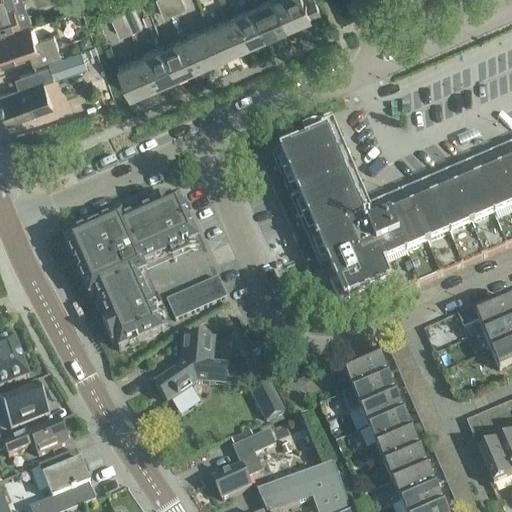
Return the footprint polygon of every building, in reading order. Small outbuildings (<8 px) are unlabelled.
[(0,0),(0,33),(13,29),(20,26),(32,22),(23,0),(0,0)] [(169,0),(156,0),(164,18),(175,13),(169,0)] [(169,0),(175,13),(186,8),(182,0),(169,0)] [(267,38),(289,28),(276,0),(272,0),(253,9),(267,38)] [(276,0),(289,28),(319,15),(312,0),(276,0)] [(35,25),(63,15),(61,7),(32,16),(35,25)] [(122,14),(130,33),(142,28),(134,9),(122,14)] [(231,18),(244,48),(267,38),(253,9),(231,18)] [(122,14),(111,18),(120,37),(130,33),(122,14)] [(209,28),(222,58),(244,48),(231,18),(209,28)] [(0,37),(0,61),(28,51),(34,66),(50,60),(62,56),(54,35),(35,42),(30,27),(0,37)] [(187,38),(200,68),(222,58),(209,28),(187,38)] [(83,36),(81,42),(83,48),(92,45),(89,34),(83,36)] [(164,48),(178,78),(200,68),(187,38),(164,48)] [(93,47),(83,50),(85,57),(95,53),(93,47)] [(155,87),(178,78),(164,48),(142,58),(155,87)] [(62,56),(50,60),(56,77),(86,66),(80,50),(62,56)] [(155,87),(142,58),(119,68),(132,98),(155,87)] [(24,88),(0,96),(0,98),(9,123),(53,107),(43,81),(54,77),(50,66),(20,77),(24,88)] [(271,160),(259,165),(326,315),(340,320),(511,245),(511,146),(370,209),(335,130),(271,158),(271,160)] [(122,219),(65,244),(90,302),(96,299),(107,325),(103,326),(113,348),(116,346),(120,354),(163,335),(139,280),(147,277),(143,268),(198,244),(179,201),(171,204),(170,201),(148,210),(150,214),(124,225),(122,219)] [(219,280),(166,303),(175,323),(227,300),(219,280)] [(482,336),(511,323),(511,312),(508,303),(487,312),(485,305),(458,317),(464,330),(478,325),(482,336)] [(511,323),(482,336),(490,354),(511,344),(511,323)] [(14,340),(0,345),(0,388),(29,378),(14,340)] [(226,370),(207,368),(209,342),(186,341),(183,371),(155,388),(167,406),(198,386),(224,389),(226,370)] [(511,344),(490,354),(497,373),(511,366),(511,344)] [(410,355),(407,348),(387,357),(390,364),(410,355)] [(378,361),(343,376),(351,395),(386,380),(378,361)] [(351,395),(342,399),(350,417),(359,413),(394,398),(386,380),(351,395)] [(420,380),(411,384),(417,396),(426,392),(420,380)] [(417,396),(411,384),(401,388),(407,400),(417,396)] [(269,386),(252,395),(266,423),(284,414),(269,386)] [(38,387),(0,401),(0,404),(10,432),(50,417),(38,387)] [(394,398),(359,413),(367,431),(401,416),(394,398)] [(476,420),(480,428),(492,423),(489,415),(476,420)] [(401,416),(367,431),(375,449),(409,435),(401,416)] [(428,420),(433,432),(441,429),(436,417),(428,420)] [(428,420),(417,425),(422,437),(433,432),(428,420)] [(492,423),(480,428),(484,437),(496,432),(492,423)] [(35,449),(39,459),(69,446),(60,424),(3,447),(8,459),(35,449)] [(239,469),(212,481),(221,503),(252,489),(248,481),(262,475),(255,457),(276,448),(269,433),(254,440),(251,433),(232,441),(235,448),(232,450),(240,468),(239,469)] [(409,435),(375,449),(383,468),(417,452),(409,435)] [(511,439),(496,447),(511,481),(511,480),(511,439)] [(287,446),(281,448),(286,457),(291,454),(287,446)] [(496,447),(477,455),(492,489),(511,481),(496,447)] [(417,452),(383,468),(390,486),(425,471),(417,453),(417,452)] [(443,457),(449,469),(457,465),(452,453),(443,457)] [(54,502),(31,511),(78,511),(96,505),(90,488),(91,488),(77,454),(41,470),(54,502)] [(449,469),(443,457),(435,461),(440,473),(449,469)] [(340,492),(332,469),(258,497),(263,511),(287,511),(313,502),(315,511),(346,511),(350,511),(342,491),(340,492)] [(425,471),(390,486),(398,504),(433,489),(425,471)] [(433,489),(398,504),(401,511),(429,511),(441,507),(433,489)] [(459,494),(465,506),(466,505),(473,502),(468,490),(459,494)] [(465,506),(459,494),(451,497),(456,510),(464,506),(465,506)] [(465,506),(464,506),(466,511),(477,511),(473,502),(466,505),(465,506)]
